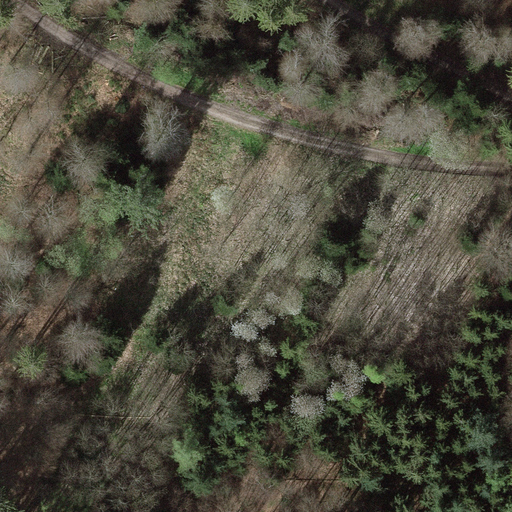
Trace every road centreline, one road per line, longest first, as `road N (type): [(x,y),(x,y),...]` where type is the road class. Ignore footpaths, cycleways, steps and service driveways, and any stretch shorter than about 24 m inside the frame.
road 1 (track): [(15,0),(139,81),(252,124),(360,153),(511,168)]
road 2 (track): [(511,113),(330,0)]
